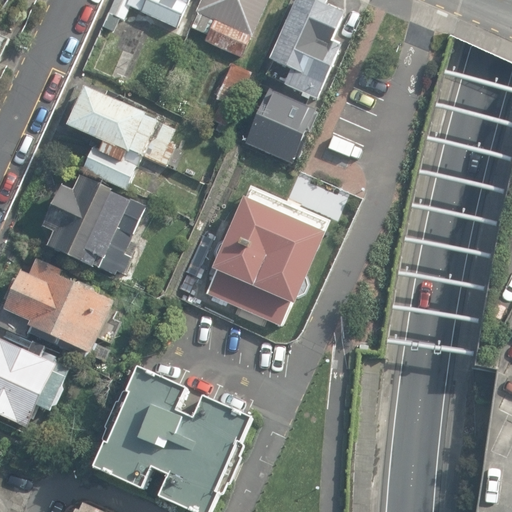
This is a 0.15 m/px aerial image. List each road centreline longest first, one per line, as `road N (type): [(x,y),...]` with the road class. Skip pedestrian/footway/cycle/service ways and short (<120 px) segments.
road 1 (motorway): [(411,511),(431,323),(510,0)]
road 2 (residential): [(428,0),(378,187),(291,391)]
road 3 (residential): [(0,140),(65,0)]
